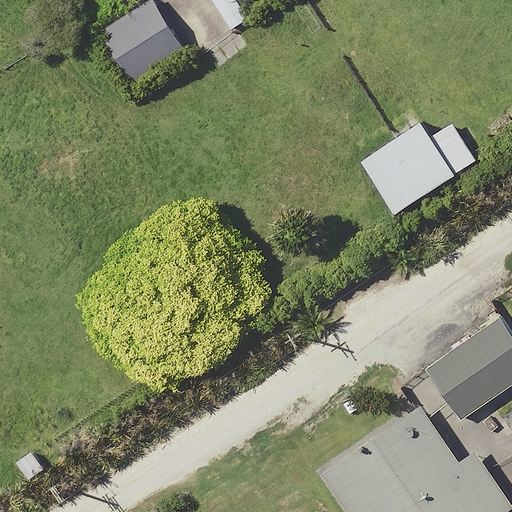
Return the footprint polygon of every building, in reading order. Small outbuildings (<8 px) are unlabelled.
[(241,0),(248,11),(268,0),(241,0)] [(182,53),(152,4),(102,34),(132,83),(182,53)] [(428,138),(419,125),(361,162),(395,215),(475,164),(449,124),(428,138)] [(511,380),(511,344),(498,325),(430,372),(461,417),(511,380)] [(457,469),(422,416),(329,477),(351,511),(509,511),(474,458),(457,469)]
